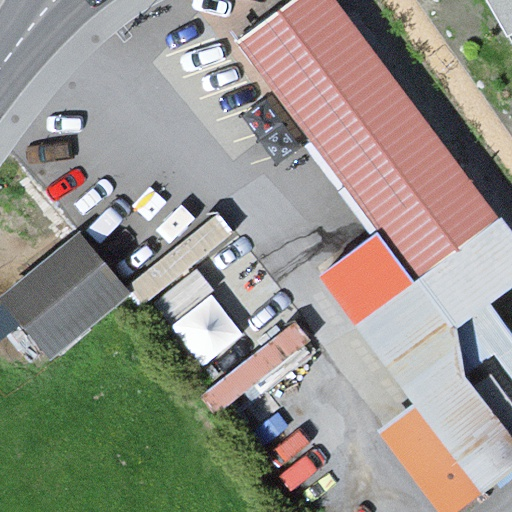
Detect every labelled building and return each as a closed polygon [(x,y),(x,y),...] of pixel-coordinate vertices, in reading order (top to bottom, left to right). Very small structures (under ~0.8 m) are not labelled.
[(511,293),(511,230),(334,0),(298,0),(238,47),(380,232),(459,334),(511,293)] [(511,0),(485,0),(511,47),(511,0)] [(203,191),(110,261),(141,301),(233,232),(203,191)] [(380,232),(323,276),(425,403),(382,432),(440,511),(468,511),(511,477),(511,432),(467,376),(459,334),(380,232)] [(127,301),(74,238),(2,299),(55,361),(127,301)]
